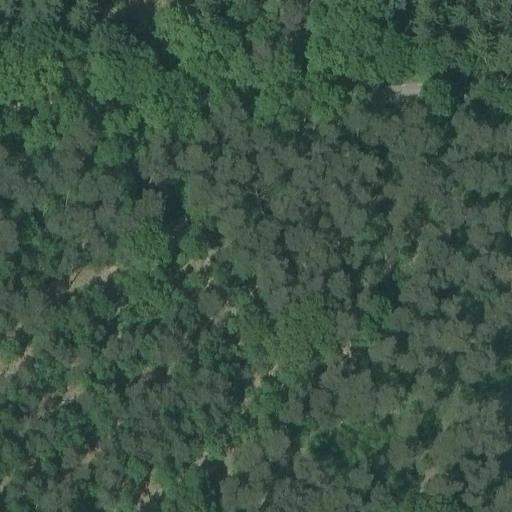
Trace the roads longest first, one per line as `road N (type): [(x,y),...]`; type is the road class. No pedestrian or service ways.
road 1 (unclassified): [(0,117),(511,91)]
road 2 (track): [(407,511),(148,159),(126,112)]
